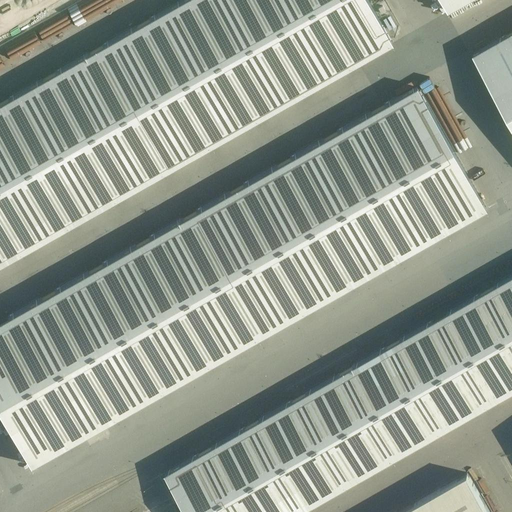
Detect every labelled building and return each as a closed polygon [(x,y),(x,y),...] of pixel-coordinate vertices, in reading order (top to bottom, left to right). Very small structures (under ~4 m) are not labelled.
[(0,262),(391,42),(367,0),(179,0),(0,101),(0,262)] [(443,0),(449,9),(464,0),(443,0)] [(511,121),(511,30),(473,53),(511,121)] [(0,410),(30,464),(485,207),(416,85),(0,319),(0,410)] [(188,511),(296,511),(511,389),(511,274),(165,472),(188,511)] [(487,511),(466,473),(398,511),(487,511)]
